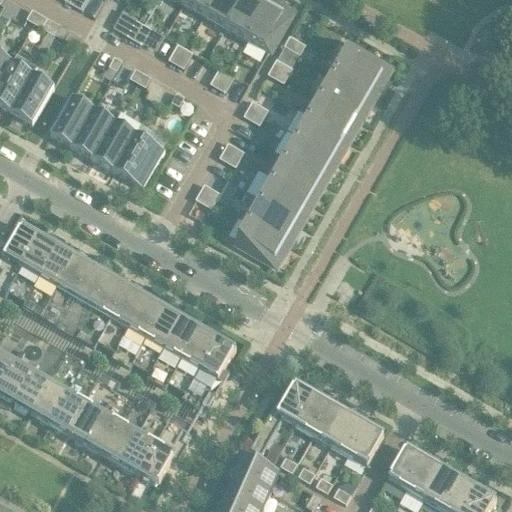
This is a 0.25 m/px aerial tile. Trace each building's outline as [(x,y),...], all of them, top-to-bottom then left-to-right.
[(73,9),(78,0),(67,0),(65,5),(73,9)] [(78,0),(73,9),(80,14),(88,0),(78,0)] [(168,0),(183,8),(187,0),(168,0)] [(204,20),(215,0),(187,0),(183,8),(204,20)] [(225,32),(243,0),(215,0),(204,20),(225,32)] [(245,44),(269,4),(261,0),(243,0),(225,32),(245,44)] [(269,4),(245,44),(268,57),(291,16),(286,13),(285,14),(269,4)] [(34,28),(40,18),(32,14),(26,24),(34,28)] [(40,18),(34,28),(42,32),(47,23),(40,18)] [(134,45),(144,29),(136,24),(127,40),(134,45)] [(144,29),(134,45),(142,49),(151,33),(144,29)] [(62,44),(68,35),(68,34),(60,30),(55,40),(62,44)] [(290,40),(284,50),(300,60),(306,49),(290,40)] [(176,69),(185,53),(178,48),(168,65),(176,69)] [(332,78),(372,101),(386,78),(389,73),(349,50),(332,78)] [(185,53),(176,69),(184,73),(193,57),(185,53)] [(0,111),(10,117),(32,79),(37,71),(16,59),(11,67),(0,86),(0,111)] [(0,60),(0,86),(11,67),(0,60)] [(117,75),(122,66),(122,65),(114,61),(109,71),(117,75)] [(272,71),(288,80),(292,73),(276,63),(272,71)] [(288,80),(272,71),(267,79),(283,88),(288,80)] [(218,93),(227,77),(219,72),(210,88),(218,93)] [(137,87),(143,77),(135,73),(129,83),(137,87)] [(143,77),(137,87),(145,92),(151,82),(143,77)] [(227,77),(218,93),(225,97),(235,81),(227,77)] [(372,101),(332,78),(320,99),(360,122),(372,101)] [(32,79),(10,117),(32,130),(54,92),(32,79)] [(179,111),(184,102),(184,101),(177,97),(171,107),(179,111)] [(360,122),(320,99),(308,120),(348,143),(360,122)] [(50,140),(72,153),(94,115),(72,102),(50,140)] [(248,113),(264,122),(268,115),(252,105),(248,113)] [(264,122),(248,113),(243,121),(259,130),(264,122)] [(93,165),(114,127),(94,115),(72,153),(93,165)] [(348,143),(308,120),(296,141),(336,164),(348,143)] [(114,177),(135,139),(114,127),(93,165),(114,177)] [(135,139),(114,177),(143,193),(165,156),(135,139)] [(336,164),(296,141),(284,162),(324,185),(336,164)] [(223,155),(239,164),(244,156),(228,147),(223,155)] [(239,164),(223,155),(219,163),(235,172),(239,164)] [(324,185),(284,162),(272,183),(312,206),(324,185)] [(312,206),(272,183),(260,204),(300,227),(312,206)] [(199,196),(216,206),(220,198),(204,189),(199,196)] [(216,206),(199,196),(195,204),(211,213),(216,206)] [(300,227),(260,204),(248,224),(288,247),(300,227)] [(288,247),(248,224),(235,246),(276,270),(279,265),(278,264),(288,247)] [(0,281),(9,266),(22,274),(40,242),(21,231),(9,252),(4,249),(0,255),(0,281)] [(58,252),(40,242),(22,274),(39,284),(58,252)] [(39,284),(57,294),(75,262),(58,252),(39,284)] [(57,294),(75,304),(93,272),(75,262),(57,294)] [(75,304),(92,314),(109,286),(102,281),(103,278),(93,272),(75,304)] [(92,314),(110,325),(127,296),(109,286),(92,314)] [(110,325),(128,335),(144,306),(127,296),(110,325)] [(162,316),(144,306),(128,335),(146,345),(162,316)] [(180,326),(162,316),(146,345),(163,355),(180,326)] [(198,337),(180,326),(163,355),(181,365),(198,337)] [(181,365),(199,375),(217,344),(216,343),(214,346),(198,337),(181,365)] [(217,344),(199,375),(212,383),(192,416),(203,423),(229,379),(224,376),(236,354),(217,344)] [(0,393),(15,368),(0,359),(0,393)] [(0,393),(0,397),(16,407),(32,378),(15,368),(0,393)] [(16,407),(33,417),(50,388),(32,378),(16,407)] [(68,398),(50,388),(33,417),(41,421),(39,424),(49,430),(68,398)] [(282,424),(295,431),(313,399),(295,388),(282,410),(277,407),(250,454),(261,460),(282,424)] [(49,430),(67,440),(85,408),(68,398),(49,430)] [(295,431),(313,441),(329,412),(313,403),(314,400),(313,399),(295,431)] [(67,440),(85,451),(103,419),(85,408),(67,440)] [(313,441),(330,451),(347,423),(329,412),(313,441)] [(85,451),(103,461),(121,429),(103,419),(85,451)] [(330,451),(348,461),(365,433),(347,423),(330,451)] [(103,461),(120,471),(139,439),(121,429),(103,461)] [(383,443),(365,433),(348,461),(367,472),(383,443)] [(169,456),(156,449),(140,478),(158,489),(170,468),(175,471),(193,441),(182,434),(169,456)] [(156,449),(139,439),(120,471),(130,477),(132,474),(140,478),(156,449)] [(270,497),(279,478),(244,458),(240,456),(236,463),(240,466),(235,477),(270,497)] [(387,485),(406,495),(423,466),(404,456),(387,485)] [(280,471),(292,478),(297,468),(286,462),(280,471)] [(406,495),(424,505),(440,477),(423,466),(406,495)] [(298,481),(309,488),(315,479),(303,472),(298,481)] [(256,511),(263,511),(270,497),(235,477),(232,475),(228,482),(232,484),(227,495),(256,511)] [(443,511),(458,487),(440,477),(424,505),(435,511),(443,511)] [(316,491),(323,496),(327,498),(332,489),(321,482),(316,491)] [(443,511),(467,511),(478,494),(477,493),(475,496),(458,487),(443,511)] [(339,492),(333,502),(346,509),(351,499),(339,492)] [(224,503),(219,511),(256,511),(227,495),(224,494),(220,501),(224,503)] [(491,511),(496,504),(478,494),(467,511),(491,511)] [(313,511),(320,501),(313,497),(305,511),(307,511),(313,511)]
